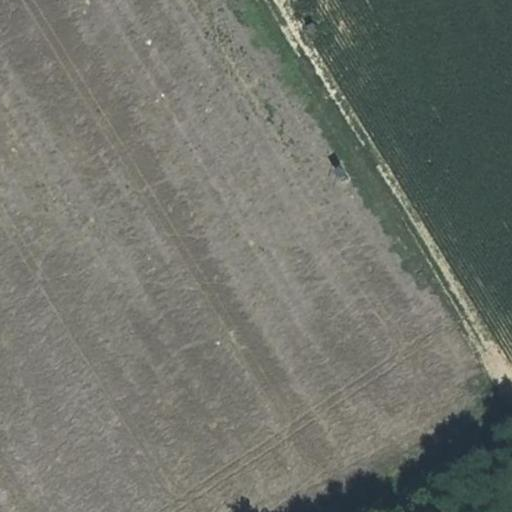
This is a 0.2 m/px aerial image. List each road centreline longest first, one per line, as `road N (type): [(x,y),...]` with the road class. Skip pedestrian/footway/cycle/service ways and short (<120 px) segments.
road 1 (track): [(511,367),(278,0)]
road 2 (track): [(327,511),(511,412)]
